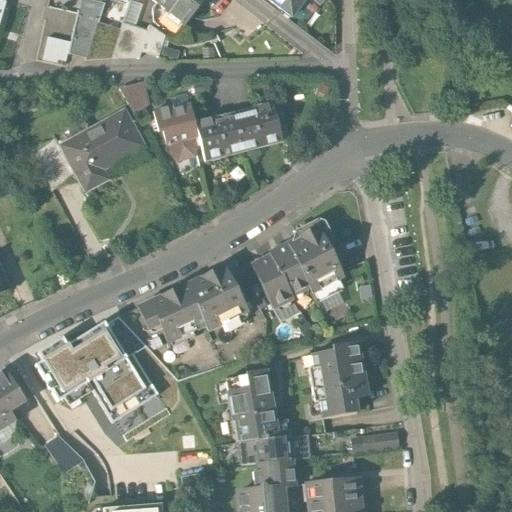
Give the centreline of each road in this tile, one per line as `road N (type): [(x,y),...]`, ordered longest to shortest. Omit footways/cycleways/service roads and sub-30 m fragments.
road 1 (residential): [(359,148),(153,273),(0,341)]
road 2 (unclassified): [(422,511),(359,148)]
road 3 (residential): [(344,72),(0,80)]
road 4 (residential): [(511,156),(454,135),(359,148)]
